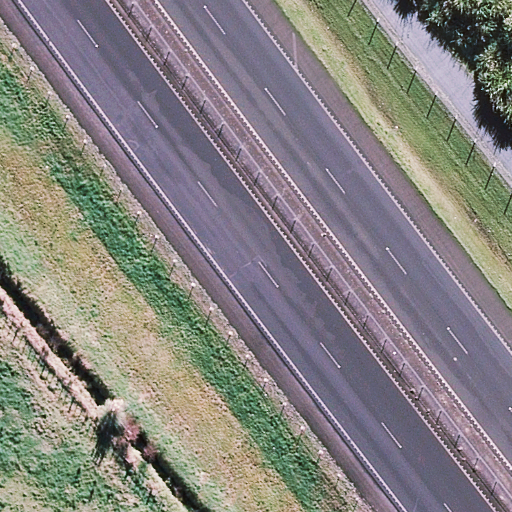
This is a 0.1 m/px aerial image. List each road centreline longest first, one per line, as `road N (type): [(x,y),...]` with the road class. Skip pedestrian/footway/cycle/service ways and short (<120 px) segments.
road 1 (motorway): [(450,511),(161,131),(72,0)]
road 2 (motorway): [(206,0),(511,407)]
